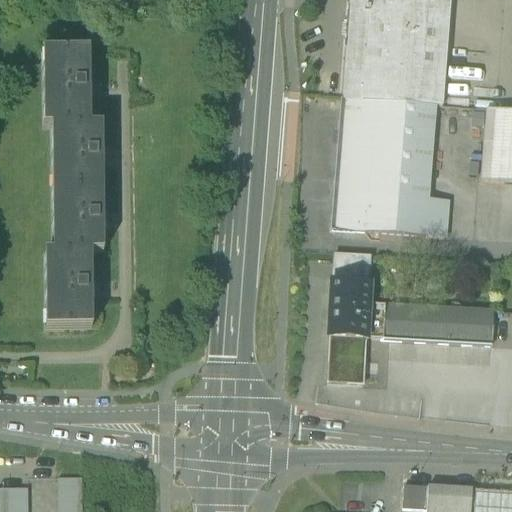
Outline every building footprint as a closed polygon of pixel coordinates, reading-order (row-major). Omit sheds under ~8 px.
[(435,110),(442,110),(450,0),(349,0),(342,102),(435,110)] [(44,132),(52,132),(90,131),(90,56),(44,56),(44,132)] [(332,234),(364,236),(373,127),(433,132),(435,110),(342,102),(332,234)] [(480,186),(511,188),(511,115),(486,114),(480,186)] [(364,236),(424,241),(427,204),(433,132),(373,127),(364,236)] [(52,132),(52,196),(102,195),(102,131),(90,131),(52,132)] [(52,196),(53,258),(91,258),(103,258),(102,195),(52,196)] [(447,206),(427,204),(424,241),(445,243),(447,206)] [(92,333),(91,258),(53,258),(45,258),(46,333),(92,333)] [(332,281),(368,283),(370,260),(334,258),(332,281)] [(329,342),(365,344),(367,310),(368,290),(332,288),(329,342)] [(365,344),(467,349),(469,316),(367,310),(365,344)] [(492,317),(469,316),(467,349),(490,351),(492,317)] [(362,390),(365,344),(329,342),(327,388),(362,390)] [(57,482),(57,511),(81,511),(81,482),(57,482)] [(401,511),(425,511),(427,491),(427,490),(403,489),(401,511)] [(425,511),(469,511),(471,494),(427,491),(425,511)] [(28,511),(28,492),(4,493),(5,505),(4,511),(28,511)] [(474,511),(473,511),(511,511),(511,496),(474,494),(473,511),(474,511)]
